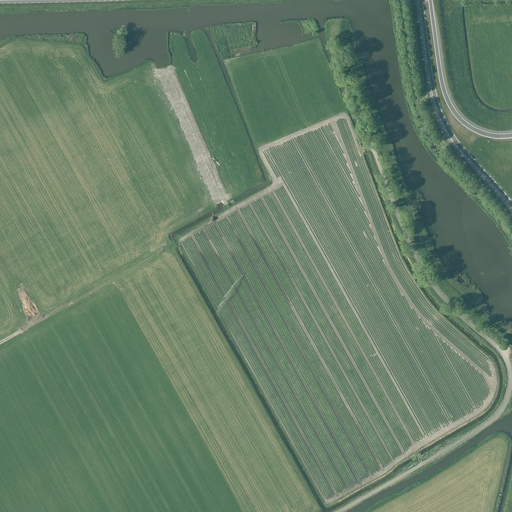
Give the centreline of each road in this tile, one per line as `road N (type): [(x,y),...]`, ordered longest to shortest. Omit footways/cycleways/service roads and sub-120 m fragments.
road 1 (unclassified): [(340,511),(485,425),(506,400),(510,379),(506,358),(451,308),(421,266),(373,153)]
road 2 (motorway): [(419,0),(440,115),(511,205)]
road 3 (track): [(0,342),(189,235)]
road 4 (motorway): [(511,135),(475,130),(451,108),(430,0)]
